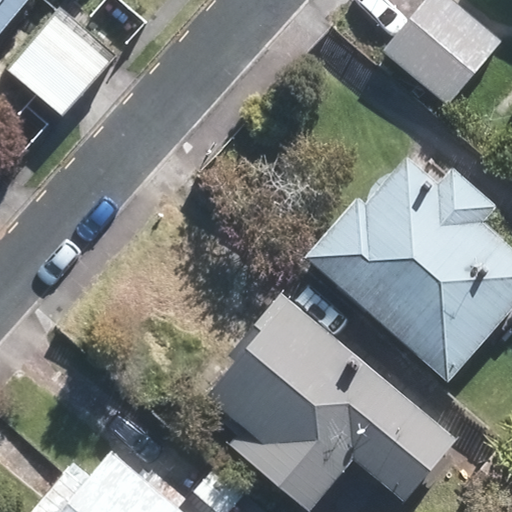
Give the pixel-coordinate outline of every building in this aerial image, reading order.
[(0,0),(0,76),(10,65),(0,56),(0,48),(43,0),(0,0)] [(468,0),(431,0),(391,47),(456,101),(511,37),(468,0)] [(74,5),(22,63),(72,107),(123,49),(74,5)] [(418,140),(321,246),(461,374),(511,318),(511,225),(500,214),(511,200),(511,194),(469,155),(453,172),(418,140)] [(472,429),(300,283),(212,385),(255,422),(242,436),(325,506),(367,457),(414,497),(472,429)] [(210,511),(132,441),(66,511),(210,511)]
